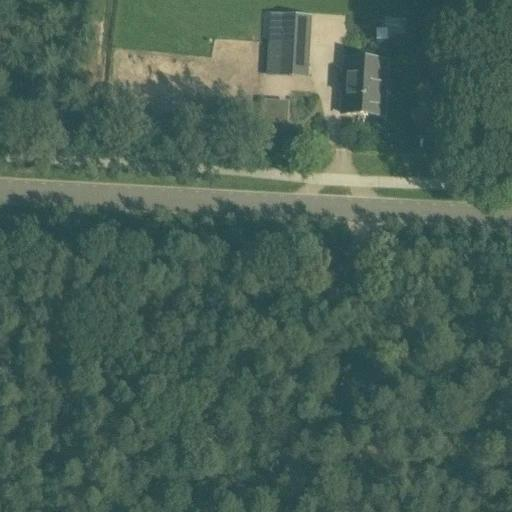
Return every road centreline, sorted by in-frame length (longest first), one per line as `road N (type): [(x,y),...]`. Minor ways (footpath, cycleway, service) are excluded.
road 1 (primary): [(511,219),(0,191)]
road 2 (track): [(355,181),(361,210),(340,276),(128,511)]
road 3 (track): [(471,217),(509,0)]
road 4 (track): [(110,0),(93,111),(70,126),(0,123)]
